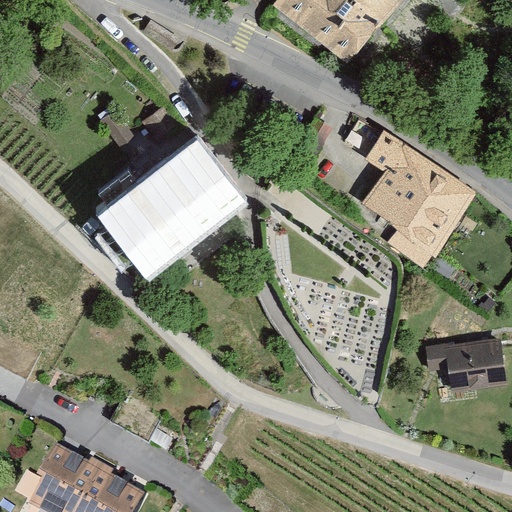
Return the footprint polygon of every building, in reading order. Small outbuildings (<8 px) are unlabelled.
[(273,0),(267,8),(340,63),(398,0),(273,0)] [(134,138),(109,104),(94,115),(118,149),(134,138)] [(157,112),(140,123),(152,140),(169,129),(157,112)] [(379,129),(362,160),(383,172),(358,204),(393,230),(386,243),(418,268),(471,193),(379,129)] [(191,144),(99,214),(141,268),(233,198),(191,144)] [(443,370),(446,391),(503,383),(497,335),(422,345),(426,372),(443,370)] [(54,449),(22,508),(29,511),(123,511),(134,493),(54,449)]
